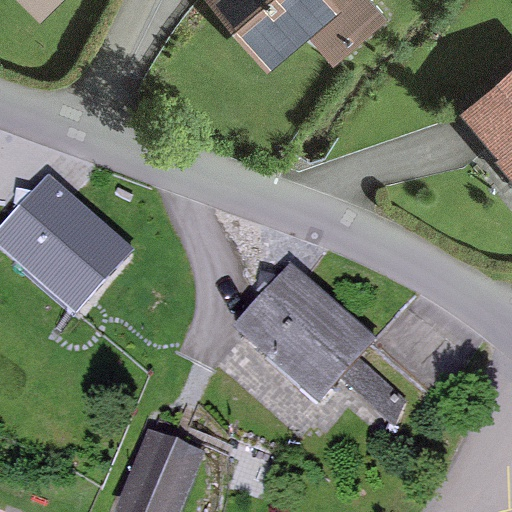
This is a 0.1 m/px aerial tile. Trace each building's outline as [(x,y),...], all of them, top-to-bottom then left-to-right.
[(24,0),(41,17),(58,0),(24,0)] [(210,0),(268,68),(310,34),(335,64),(387,17),(373,0),(210,0)] [(511,63),(462,108),(511,168),(511,63)] [(134,251),(47,177),(0,235),(0,249),(76,319),(134,251)] [(376,342),(291,268),(233,335),(319,410),(341,384),(398,429),(416,408),(360,362),(376,342)] [(183,511),(206,457),(148,433),(118,511),(183,511)]
